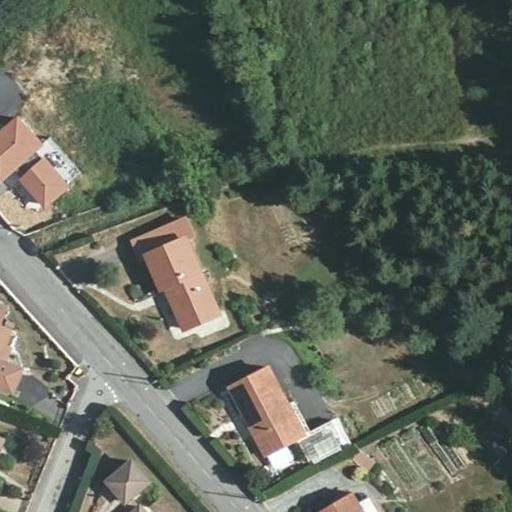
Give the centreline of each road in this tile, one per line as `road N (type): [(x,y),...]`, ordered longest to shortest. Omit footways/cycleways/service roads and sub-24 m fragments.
road 1 (unclassified): [(244,511),(110,362)]
road 2 (unclassified): [(110,362),(0,233)]
road 3 (unclassified): [(110,362),(52,511)]
